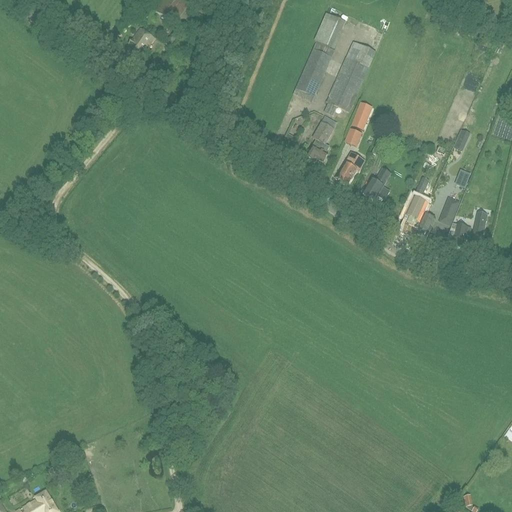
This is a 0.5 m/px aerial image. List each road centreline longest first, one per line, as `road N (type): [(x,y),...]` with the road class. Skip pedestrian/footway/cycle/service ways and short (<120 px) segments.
road 1 (unclassified): [(511,282),(415,261),(126,84),(13,0)]
road 2 (track): [(141,93),(48,216),(138,317),(181,511)]
